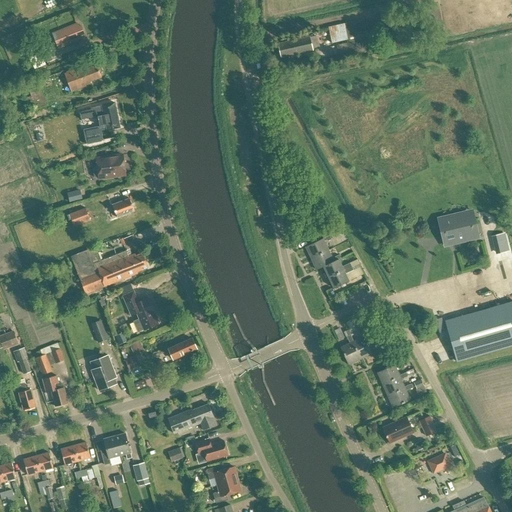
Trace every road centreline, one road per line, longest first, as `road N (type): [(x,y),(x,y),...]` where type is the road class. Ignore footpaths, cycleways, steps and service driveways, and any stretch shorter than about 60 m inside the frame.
road 1 (tertiary): [(224,373),(164,210),(148,78),(155,0)]
road 2 (tertiary): [(308,335),(281,245),(241,0)]
road 3 (residential): [(308,335),(381,301),(489,481)]
road 4 (unclassified): [(0,440),(224,373)]
road 5 (tertiary): [(382,511),(308,335)]
road 6 (unclassified): [(291,511),(224,373)]
